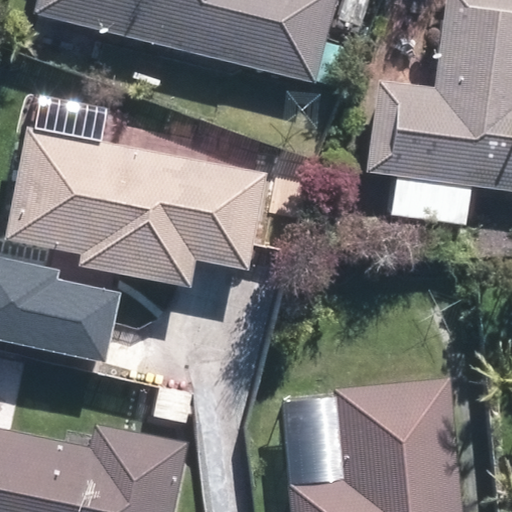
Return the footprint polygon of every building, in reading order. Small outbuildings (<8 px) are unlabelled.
[(24,0),(19,22),(332,96),(348,29),(320,23),(325,0),(24,0)] [(360,174),(390,178),(385,214),(461,226),(468,181),(511,188),(511,0),(440,0),(426,90),(375,81),(360,174)] [(15,126),(0,208),(0,241),(67,254),(65,266),(184,288),(188,264),(244,274),(262,170),(15,126)] [(324,387),(328,481),(292,483),(292,511),(448,511),(443,382),(324,387)] [(159,511),(172,448),(88,431),(86,442),(0,425),(0,511),(159,511)]
